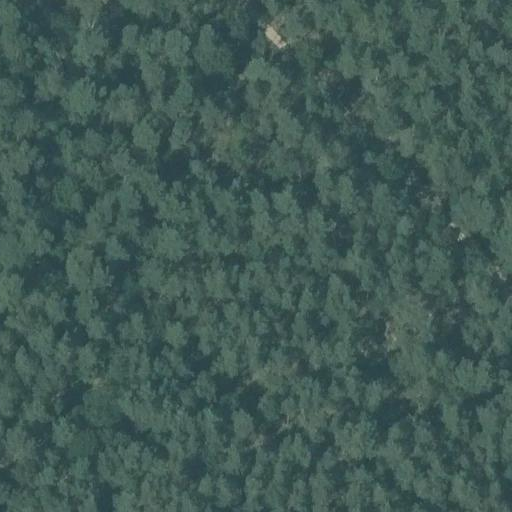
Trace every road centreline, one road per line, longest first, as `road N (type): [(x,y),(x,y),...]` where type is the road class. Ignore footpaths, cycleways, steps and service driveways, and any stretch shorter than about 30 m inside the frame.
road 1 (track): [(0,502),(253,6)]
road 2 (track): [(511,290),(247,0)]
